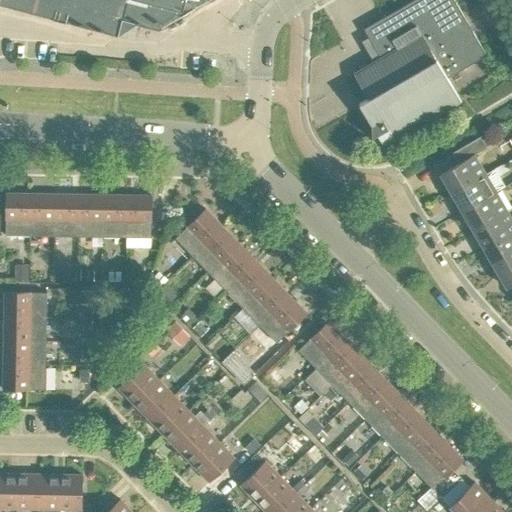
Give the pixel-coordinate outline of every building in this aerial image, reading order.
[(0,0),(0,5),(118,36),(122,21),(158,30),(206,3),(210,0),(0,0)] [(358,103),(371,125),(371,138),(373,138),(373,136),(376,134),(383,146),(460,101),(446,79),(485,55),(450,0),(413,0),(363,29),(370,40),(367,42),(377,59),(353,73),(367,98),(358,103)] [(440,174),(451,193),(485,173),(474,154),(480,151),(473,140),(451,153),(458,163),(440,174)] [(451,193),(462,212),(496,192),(495,191),(504,186),(494,169),(485,174),(485,173),(451,193)] [(462,212),(473,230),(507,211),(496,192),(462,212)] [(5,235),(30,235),(30,193),(6,193),(5,235)] [(30,235),(54,236),(54,193),(30,193),(30,235)] [(54,236),(78,236),(78,194),(54,193),(54,236)] [(78,236),(102,237),(102,194),(78,194),(78,236)] [(102,237),(126,237),(126,195),(102,194),(102,237)] [(126,195),(126,237),(150,237),(151,195),(126,195)] [(174,238),(192,256),(222,226),(205,208),(174,238)] [(473,230),(484,249),(511,232),(511,219),(507,211),(473,230)] [(192,256),(208,273),(239,243),(222,226),(192,256)] [(511,232),(484,249),(495,268),(511,257),(511,232)] [(208,273),(225,290),(255,261),(239,243),(208,273)] [(511,257),(495,268),(506,287),(511,283),(511,257)] [(225,290),(242,307),(272,278),(255,261),(225,290)] [(15,281),(28,281),(28,264),(15,264),(15,281)] [(80,281),(93,281),(94,270),(81,269),(80,281)] [(62,281),(76,282),(77,272),(62,271),(62,281)] [(108,271),(108,281),(121,281),(121,271),(108,271)] [(167,280),(159,272),(153,278),(161,286),(167,280)] [(242,307),(258,325),(289,295),(272,278),(242,307)] [(155,295),(163,304),(172,295),(163,287),(155,295)] [(4,291),(4,318),(46,319),(46,292),(4,291)] [(289,295),(258,325),(276,342),(306,313),(289,295)] [(180,315),(189,325),(197,318),(188,308),(180,315)] [(4,318),(3,340),(46,341),(46,319),(4,318)] [(92,332),(92,320),(83,320),(83,332),(92,332)] [(298,350),(315,368),(345,338),(328,320),(298,350)] [(189,337),(175,321),(165,330),(180,345),(189,337)] [(192,328),(200,336),(207,330),(199,322),(192,328)] [(161,348),(151,338),(142,347),(152,357),(161,348)] [(315,368),(332,385),(362,355),(345,338),(315,368)] [(3,340),(3,362),(45,362),(46,341),(3,340)] [(130,350),(124,356),(129,361),(135,356),(130,350)] [(332,385),(348,402),(379,373),(362,355),(332,385)] [(45,362),(3,362),(2,389),(45,389),(45,362)] [(117,387),(133,403),(158,379),(143,363),(117,387)] [(246,363),(234,375),(243,384),(255,373),(246,363)] [(298,372),(303,378),(312,369),(307,364),(298,372)] [(79,383),(90,383),(91,370),(79,369),(79,383)] [(275,370),(267,377),(276,387),(284,379),(275,370)] [(348,402),(365,419),(395,390),(379,373),(348,402)] [(133,403),(148,419),(173,394),(158,379),(133,403)] [(268,394),(261,388),(254,395),(260,402),(268,394)] [(365,419),(382,436),(412,407),(395,390),(365,419)] [(148,419),(163,435),(188,410),(173,394),(148,419)] [(308,406),(301,399),(293,406),(300,413),(308,406)] [(210,407),(204,414),(209,420),(216,413),(210,407)] [(382,436),(398,454),(429,424),(412,407),(382,436)] [(163,435),(178,450),(203,426),(188,410),(163,435)] [(323,426),(313,416),(304,424),(314,434),(323,426)] [(334,430),(328,424),(323,429),(328,435),(334,430)] [(398,454),(415,471),(445,442),(429,424),(398,454)] [(178,450),(193,466),(218,441),(203,426),(178,450)] [(218,441),(193,466),(208,482),(234,457),(218,441)] [(435,486),(444,495),(461,478),(452,469),(463,459),(445,442),(415,471),(431,487),(432,489),(435,486)] [(252,454),(257,449),(253,444),(247,449),(252,454)] [(348,466),(358,456),(351,449),(341,459),(348,466)] [(239,485),(256,502),(282,478),(265,460),(239,485)] [(369,473),(360,465),(353,471),(362,480),(369,473)] [(0,508),(16,508),(16,473),(0,472),(0,508)] [(16,508),(37,509),(38,473),(16,473),(16,508)] [(37,509),(59,509),(59,474),(38,473),(37,509)] [(59,474),(59,509),(81,509),(82,474),(59,474)] [(256,502),(265,511),(274,511),(295,492),(292,488),(282,478),(256,502)] [(474,511),(490,498),(474,481),(469,486),(461,478),(444,495),(441,498),(449,506),(454,511),(474,511)] [(295,492),(304,484),(300,480),(292,488),(295,492)] [(299,496),(308,488),(304,484),(295,492),(299,496)] [(392,492),(386,486),(381,491),(387,497),(392,492)] [(427,510),(440,497),(432,489),(431,487),(417,500),(427,510)] [(274,511),(305,511),(310,508),(299,496),(295,492),(274,511)] [(503,511),(490,498),(474,511),(503,511)] [(132,511),(120,499),(106,511),(132,511)]
